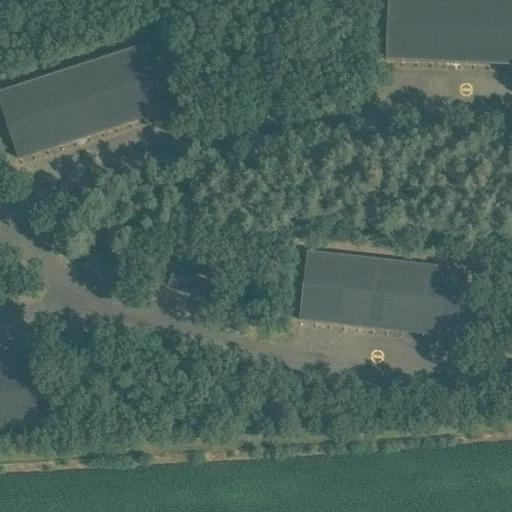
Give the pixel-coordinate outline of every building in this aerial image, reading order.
[(511,0),(389,0),(388,62),(511,66),(511,0)] [(172,110),(150,44),(0,94),(0,103),(19,160),(172,110)] [(300,321),(460,340),(468,271),(308,252),(300,321)] [(169,287),(210,302),(217,284),(176,269),(169,287)] [(0,431),(40,429),(35,358),(0,360),(0,431)]
